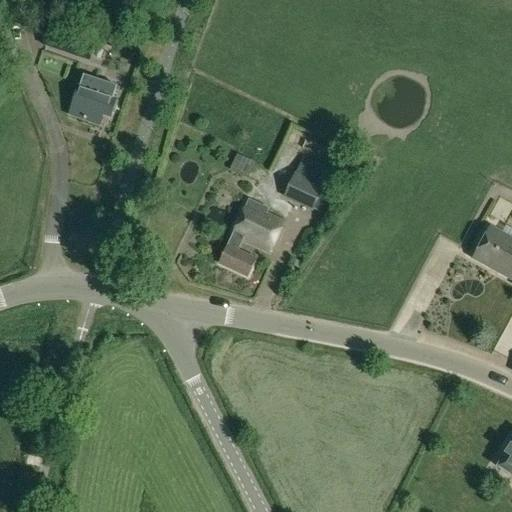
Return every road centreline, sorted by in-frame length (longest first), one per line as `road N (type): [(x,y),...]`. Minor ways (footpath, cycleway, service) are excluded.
road 1 (unclassified): [(511,386),(423,355),(154,307)]
road 2 (unclassified): [(51,287),(57,148),(7,23)]
road 3 (unclassified): [(260,511),(154,307)]
